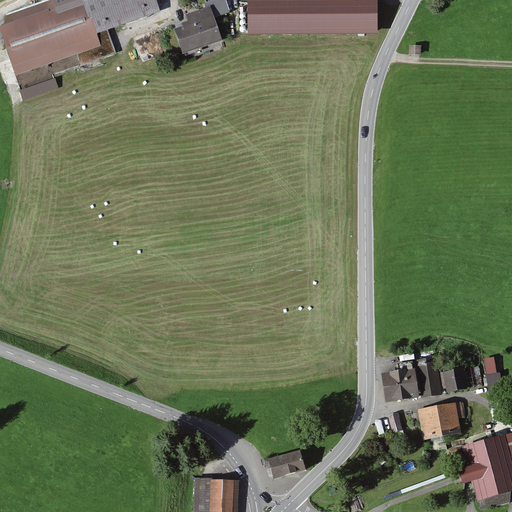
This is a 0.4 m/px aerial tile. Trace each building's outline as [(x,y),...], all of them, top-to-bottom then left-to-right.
[(52,0),(6,16),(4,25),(0,26),(0,28),(16,75),(101,46),(97,33),(161,11),(156,0),(52,0)] [(214,17),(230,12),(225,0),(214,0),(205,3),(207,8),(211,6),(214,17)] [(247,0),(248,35),(378,34),(377,0),(247,0)] [(174,29),(183,54),(223,41),(214,17),(211,6),(207,8),(186,15),(188,21),(181,23),(182,26),(174,29)] [(409,55),(421,55),(421,46),(409,46),(409,55)] [(486,358),(488,390),(501,389),(498,357),(486,358)] [(414,373),(384,376),(387,405),(441,399),(441,395),(471,392),(468,371),(441,375),(439,360),(413,363),(414,373)] [(462,404),(418,412),(424,441),(464,434),(461,420),(465,419),(462,404)] [(388,416),(393,434),(403,431),(398,413),(388,416)] [(469,468),(461,470),(465,486),(475,483),(479,501),(511,492),(511,435),(464,449),(469,468)] [(268,460),(274,480),(306,471),(300,451),(268,460)] [(212,479),(195,478),(193,511),(233,511),(234,481),(212,480),(212,479)]
